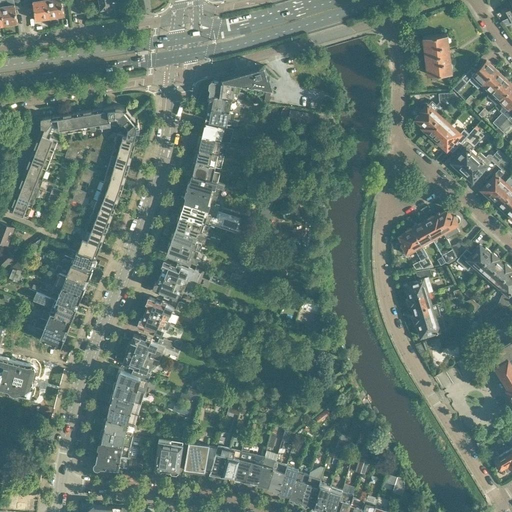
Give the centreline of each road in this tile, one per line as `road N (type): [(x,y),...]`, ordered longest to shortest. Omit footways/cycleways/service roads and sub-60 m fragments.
road 1 (tertiary): [(169,138),(78,388),(60,481)]
road 2 (residential): [(497,500),(409,355),(383,286),(386,205)]
road 3 (residential): [(187,74),(388,16)]
road 4 (residential): [(259,511),(204,496),(60,481)]
road 5 (primary): [(192,54),(383,0)]
road 6 (residential): [(180,16),(0,45)]
road 7 (primary): [(176,39),(0,66)]
road 8 (primary): [(0,82),(174,57)]
road 9 (residential): [(0,105),(172,76)]
road 10 (primary): [(336,0),(196,36)]
road 11 (residential): [(395,146),(388,16)]
